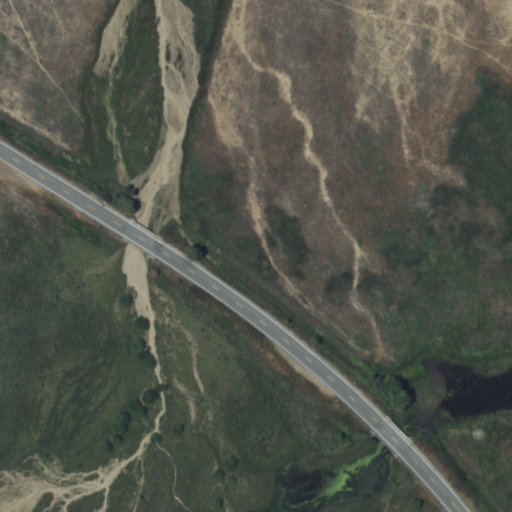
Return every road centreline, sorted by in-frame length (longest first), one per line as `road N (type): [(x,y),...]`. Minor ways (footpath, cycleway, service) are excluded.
road 1 (primary): [(378,424),(266,326),(159,250)]
road 2 (primary): [(120,226),(0,151)]
